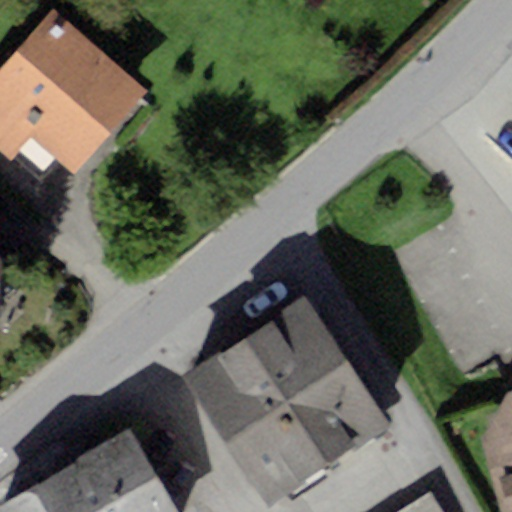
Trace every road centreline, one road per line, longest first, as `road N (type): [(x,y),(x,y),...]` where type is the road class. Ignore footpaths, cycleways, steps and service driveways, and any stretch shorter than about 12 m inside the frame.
road 1 (residential): [(301,205),(0,442)]
road 2 (residential): [(466,511),(301,205)]
road 3 (residential): [(511,0),(415,114),(301,205)]
road 4 (unknown): [(132,341),(249,511)]
